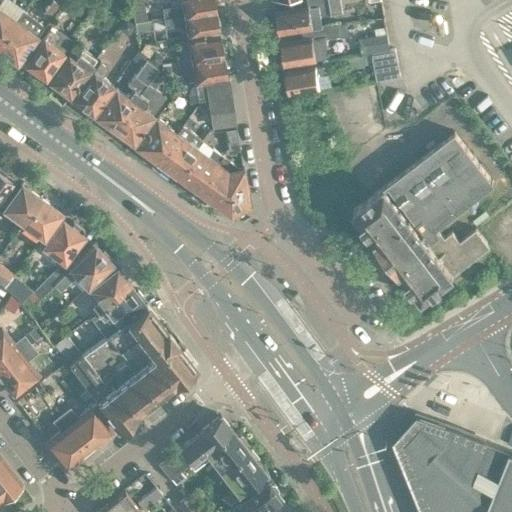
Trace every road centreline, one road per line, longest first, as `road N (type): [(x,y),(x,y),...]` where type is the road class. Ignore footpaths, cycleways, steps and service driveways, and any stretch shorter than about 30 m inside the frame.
road 1 (primary): [(340,407),(247,277),(159,206),(109,180)]
road 2 (primary): [(109,180),(265,346)]
road 3 (residential): [(278,218),(267,191),(240,0)]
road 4 (residential): [(229,375),(64,503)]
road 5 (residential): [(229,375),(327,511)]
road 6 (unclassified): [(340,407),(467,327)]
road 7 (primary): [(109,180),(0,101)]
